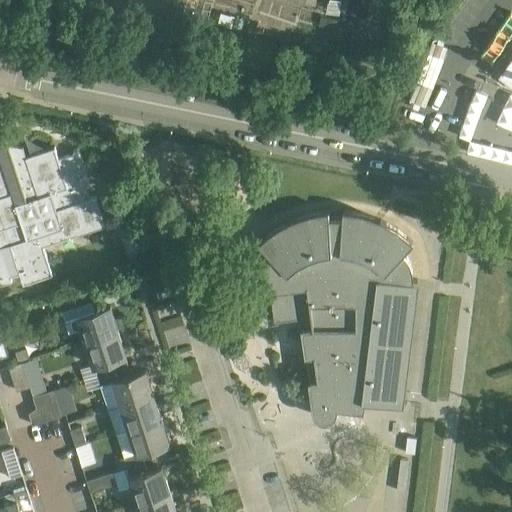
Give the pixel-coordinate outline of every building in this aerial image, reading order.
[(9,144),(4,131),(3,132),(4,133),(0,134),(0,284),(12,280),(11,276),(21,273),(24,283),(53,273),(43,245),(106,224),(96,195),(84,199),(79,183),(89,180),(80,151),(79,151),(78,149),(73,151),(74,153),(58,158),(55,146),(26,156),(23,147),(9,144)] [(364,398),(402,402),(417,280),(412,279),(412,275),(412,269),(410,264),(407,258),(404,254),(402,252),(412,241),(397,229),(380,219),(362,213),(343,210),(342,218),(329,218),(329,210),(310,213),(291,220),(275,230),(260,242),(273,255),(269,260),(266,265),(273,272),(275,286),(270,286),(274,320),(301,316),(314,410),(315,412),(317,414),(318,415),(320,417),(323,418),(325,418),(328,418),(330,417),(332,416),(334,415),(336,412),(337,410),(337,409),(338,406),(337,404),(349,406),(363,407),(364,398)] [(84,341),(86,340),(118,330),(110,305),(96,310),(93,300),(66,309),(69,319),(65,320),(69,332),(80,329),(84,341)] [(3,343),(12,340),(8,328),(0,330),(0,357),(7,355),(3,343)] [(96,374),(114,368),(111,359),(126,354),(118,330),(86,340),(96,374)] [(17,390),(30,386),(22,361),(9,365),(17,390)] [(121,404),(153,393),(146,369),(118,378),(114,368),(96,374),(100,383),(107,408),(121,404)] [(33,424),(62,414),(53,389),(33,395),(37,407),(29,412),(33,424)] [(128,428),(161,417),(153,393),(121,404),(128,428)] [(126,466),(144,460),(141,451),(169,442),(161,417),(128,428),(129,428),(116,432),(124,456),(123,456),(123,457),(125,463),(126,466)] [(0,442),(11,439),(7,425),(0,427),(0,442)] [(71,429),(76,446),(87,442),(81,426),(71,429)] [(123,457),(114,460),(118,470),(127,467),(126,466),(125,463),(123,457)] [(138,501),(170,490),(162,465),(147,470),(144,460),(126,466),(127,467),(138,501)] [(0,495),(0,511),(34,511),(25,484),(13,488),(14,491),(0,495)] [(141,511),(177,511),(170,490),(138,501),(141,511)]
